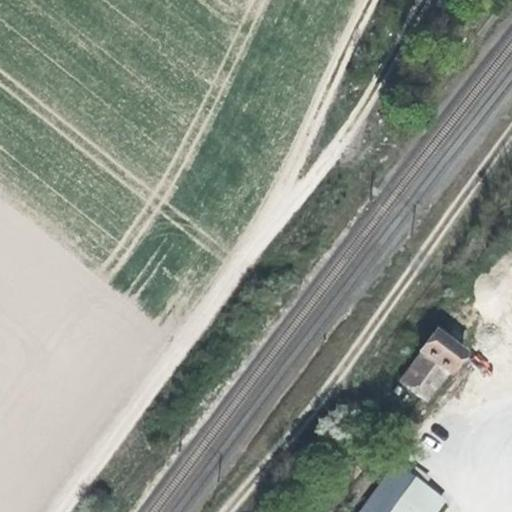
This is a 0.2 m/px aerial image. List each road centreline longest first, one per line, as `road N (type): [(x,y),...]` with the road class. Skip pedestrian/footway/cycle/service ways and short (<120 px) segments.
road 1 (track): [(55,511),(348,129),(425,0)]
road 2 (track): [(511,139),(221,511)]
road 3 (track): [(249,253),(373,0)]
